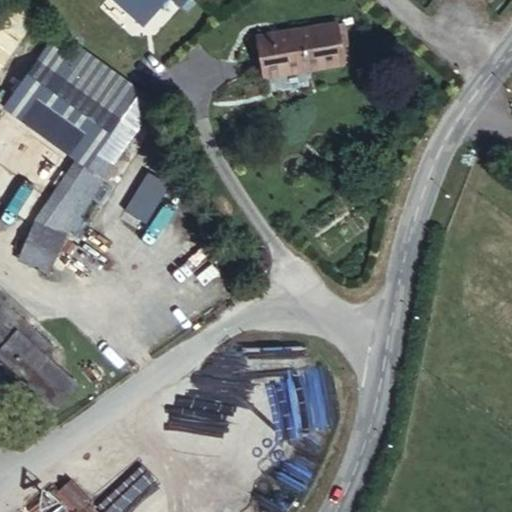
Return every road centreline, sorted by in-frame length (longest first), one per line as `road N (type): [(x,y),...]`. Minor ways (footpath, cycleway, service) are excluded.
road 1 (tertiary): [(334,511),(372,414),(375,359),(419,192),(436,150),(511,40)]
road 2 (unknown): [(0,269),(101,334),(142,393)]
